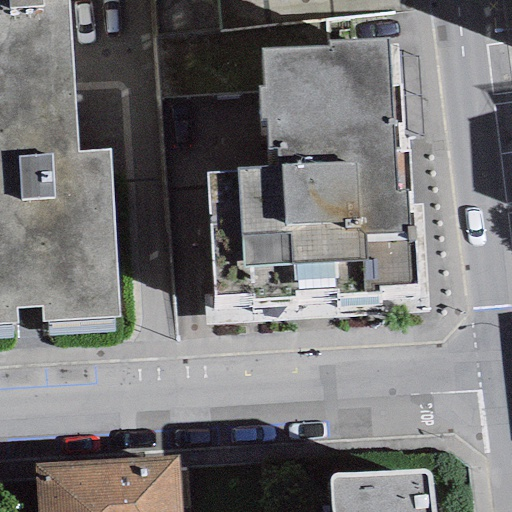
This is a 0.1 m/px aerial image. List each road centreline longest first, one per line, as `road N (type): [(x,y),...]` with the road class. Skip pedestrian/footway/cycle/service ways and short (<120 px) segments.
road 1 (residential): [(505,388),(0,413)]
road 2 (residential): [(448,0),(505,388)]
